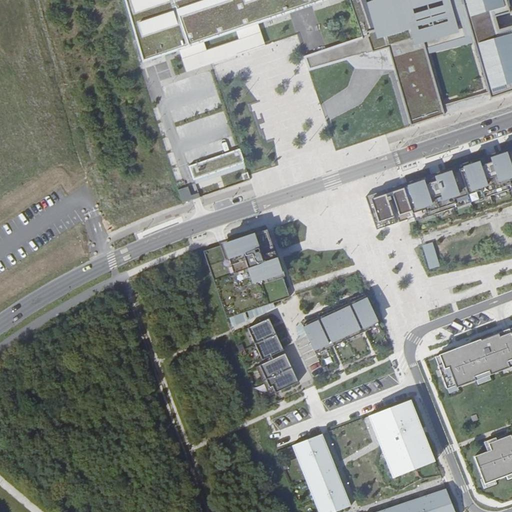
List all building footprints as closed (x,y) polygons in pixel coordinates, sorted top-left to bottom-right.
[(122,0),(146,69),(338,4),(336,0),(122,0)] [(464,0),(369,0),(384,47),(407,124),(447,112),(427,49),(475,35),(464,0)] [(511,16),(507,0),(464,0),(475,35),(493,97),(511,89),(511,16)] [(366,197),(377,230),(396,223),(388,200),(392,199),(399,222),(414,217),(434,211),(435,215),(454,208),(452,205),(489,193),(490,196),(509,190),(508,187),(511,185),(511,147),(493,154),(415,180),(366,197)] [(238,149),(188,166),(193,179),(243,162),(238,149)] [(179,190),(183,202),(192,199),(188,187),(179,190)] [(489,193),(452,205),(454,208),(490,196),(489,193)] [(434,211),(414,217),(416,221),(435,215),(434,211)] [(203,251),(226,319),(290,297),(267,230),(203,251)] [(424,244),(428,269),(438,268),(435,243),(424,244)] [(365,332),(379,325),(366,296),(303,325),(316,354),(330,348),(326,338),(329,337),(334,346),(362,333),(358,324),(361,322),(365,332)] [(282,351),(268,322),(247,332),(261,361),(282,351)] [(456,349),(435,357),(446,389),(447,391),(455,388),(511,367),(511,370),(511,327),(472,343),(456,349)] [(255,368),(268,397),(297,383),(283,355),(255,368)] [(411,400),(368,417),(380,446),(392,478),(435,462),(433,457),(411,400)] [(298,444),(293,446),(319,511),(336,511),(352,506),(323,434),(298,444)] [(491,451),(474,457),(484,485),(511,474),(511,438),(511,439),(510,436),(488,444),(491,451)] [(444,484),(371,511),(455,511),(453,507),(444,484)]
